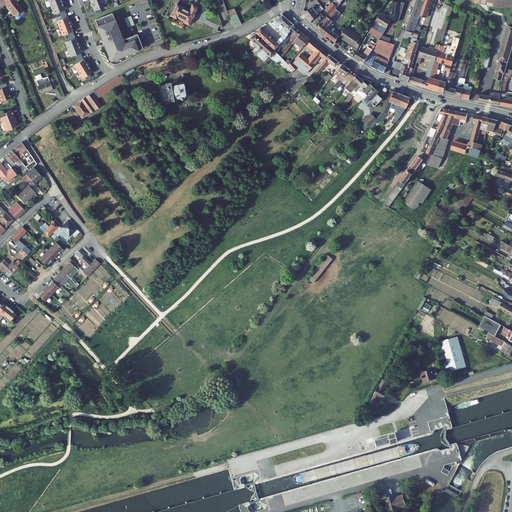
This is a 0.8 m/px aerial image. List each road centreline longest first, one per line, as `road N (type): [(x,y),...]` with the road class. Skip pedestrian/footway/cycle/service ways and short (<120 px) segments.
road 1 (residential): [(289,4),(244,29),(108,75)]
road 2 (track): [(228,464),(65,511)]
road 3 (secondary): [(321,41),(365,71),(441,99)]
